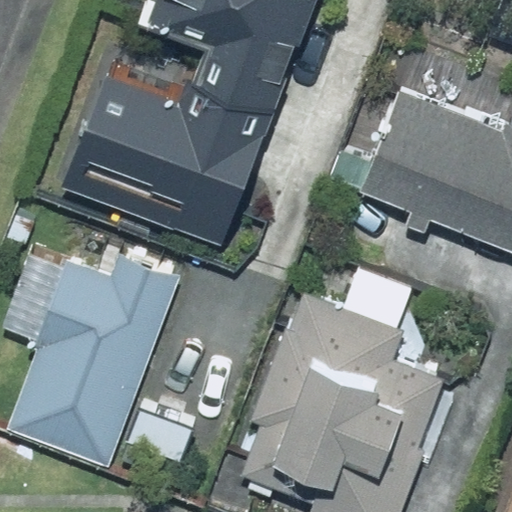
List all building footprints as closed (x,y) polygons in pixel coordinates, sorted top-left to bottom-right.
[(107,57),(62,175),(223,236),(314,0),(151,0),(150,4),(211,28),(188,88),(107,57)] [(511,0),(492,0),(483,23),(511,34),(511,0)] [(348,143),(338,170),(511,238),(511,112),(409,72),(376,154),(348,143)] [(102,255),(37,230),(4,317),(46,333),(13,420),(114,458),(125,429),(187,452),(200,418),(138,394),(188,264),(111,234),(102,255)] [(346,295),(306,280),(239,456),(313,484),(304,508),(313,511),(405,511),(459,372),(394,348),(419,282),(359,260),(346,295)]
